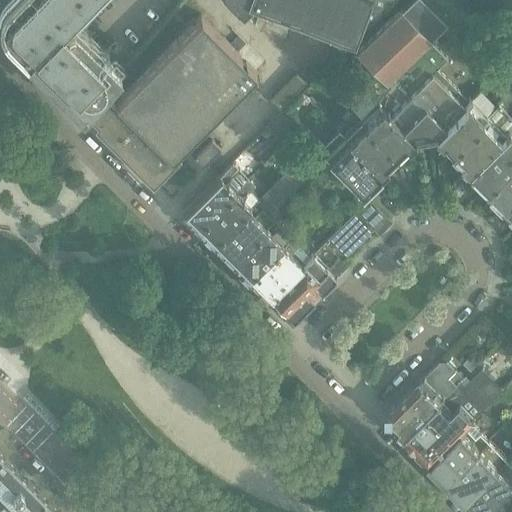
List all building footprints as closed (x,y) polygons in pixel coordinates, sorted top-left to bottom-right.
[(0,26),(0,27),(1,28),(2,30),(3,32),(4,33),(6,35),(7,37),(19,49),(64,92),(65,93),(68,96),(81,110),(82,111),(84,108),(100,92),(103,89),(119,70),(103,53),(71,23),(80,12),(76,8),(83,0),(8,0),(3,5),(2,7),(1,10),(0,11),(0,26)] [(228,0),(242,13),(241,13),(242,15),(253,5),(354,41),(356,34),(394,0),(228,0)] [(409,0),(401,9),(351,57),(362,69),(355,76),(370,91),(378,100),(415,137),(414,138),(416,140),(433,137),(434,136),(471,99),(470,98),(468,100),(436,69),(447,58),(430,40),(447,22),(425,0),(409,0)] [(100,92),(84,108),(96,120),(93,123),(149,178),(152,180),(180,152),(177,149),(181,145),(256,70),(255,70),(230,44),(200,15),(115,100),(103,89),(100,92)] [(297,71),(269,99),(279,109),(307,82),(297,71)] [(471,99),(434,136),(452,153),(499,105),(498,104),(496,106),(480,90),(471,99)] [(370,91),(351,109),(360,118),(362,116),(398,154),(414,138),(415,137),(378,100),(370,91)] [(511,118),(499,105),(452,153),(469,170),(509,129),(508,128),(511,123),(511,118)] [(361,118),(345,134),(381,170),(397,155),(398,154),(362,116),(360,118),(361,118)] [(55,139),(37,120),(25,131),(44,150),(55,139)] [(469,170),(486,187),(511,161),(511,131),(509,129),(469,170)] [(345,134),(324,154),(360,190),(381,170),(345,134)] [(194,159),(203,168),(221,150),(211,141),(194,159)] [(511,161),(486,187),(504,205),(511,196),(511,161)] [(183,211),(199,227),(248,178),(232,162),(183,211)] [(259,199),(259,198),(253,205),(254,206),(250,210),(249,209),(215,243),(221,249),(233,261),(266,227),(280,212),(274,206),(296,185),(284,174),(259,199)] [(199,227),(215,243),(249,209),(250,210),(254,206),(253,205),(259,198),(250,190),(255,185),(248,178),(199,227)] [(369,198),(356,210),(379,233),(391,221),(369,198)] [(266,227),(233,261),(238,266),(251,279),(284,245),(266,227)] [(251,279),(269,297),(311,256),(298,243),(290,251),(284,245),(251,279)] [(311,256),(269,297),(289,317),(295,318),(335,277),(313,254),(311,256)] [(464,364),(471,372),(480,364),(473,356),(464,364)] [(391,418),(407,435),(465,377),(449,361),(442,361),(390,412),(391,418)] [(465,377),(407,435),(432,461),(472,421),(476,417),(505,389),(483,368),(472,380),(467,376),(465,378),(465,377)] [(432,461),(451,480),(491,441),(472,421),(432,461)] [(451,480),(470,499),(509,460),(491,441),(451,480)] [(0,500),(11,511),(60,511),(0,451),(0,500)] [(511,493),(511,462),(509,460),(470,499),(482,511),(493,511),(504,502),(511,493)] [(511,511),(511,493),(504,502),(493,511),(511,511)]
